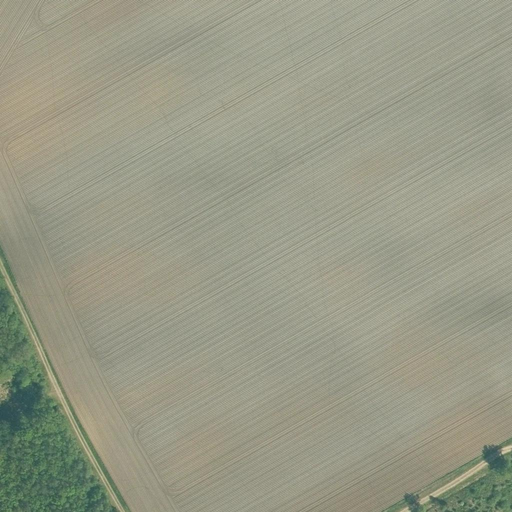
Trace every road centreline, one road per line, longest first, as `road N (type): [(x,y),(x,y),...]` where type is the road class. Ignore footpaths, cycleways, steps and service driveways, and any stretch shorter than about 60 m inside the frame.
road 1 (track): [(118,511),(0,267)]
road 2 (track): [(511,448),(400,511)]
